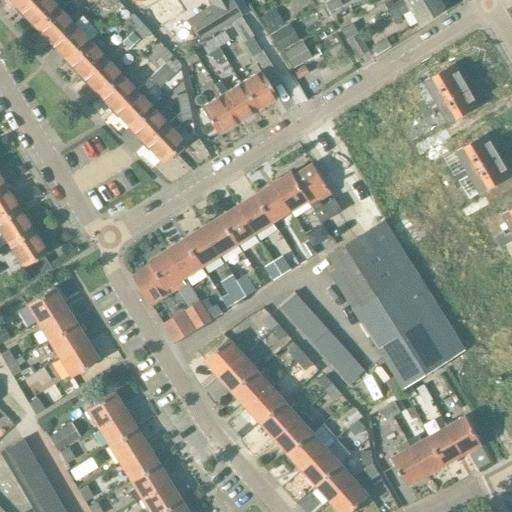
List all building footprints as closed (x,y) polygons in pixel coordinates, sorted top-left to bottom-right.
[(9,0),(20,11),(31,0),(9,0)] [(31,0),(20,11),(35,28),(58,7),(51,0),(31,0)] [(195,33),(199,41),(230,22),(240,16),(230,0),(208,0),(212,5),(196,15),(198,18),(189,24),(195,33)] [(339,0),(327,0),(324,2),(330,12),(342,5),(339,0)] [(389,0),(384,3),(390,14),(413,0),(399,0),(392,4),(390,0),(389,0)] [(413,0),(390,14),(396,25),(402,21),(399,15),(410,10),(417,23),(444,7),(439,0),(413,0)] [(35,28),(51,45),(73,24),(58,7),(35,28)] [(273,12),(259,20),(267,34),(281,26),(273,12)] [(125,21),(134,30),(141,23),(132,14),(125,21)] [(253,36),(240,16),(230,22),(242,42),(253,36)] [(141,23),(134,30),(143,40),(150,33),(141,23)] [(288,23),(269,35),(281,53),(300,41),(288,23)] [(51,45),(67,61),(89,40),(73,24),(51,45)] [(341,30),(346,39),(357,33),(352,24),(341,30)] [(131,31),(121,40),(128,48),(138,38),(131,31)] [(223,31),(211,38),(217,47),(229,40),(223,31)] [(357,33),(346,39),(356,57),(367,51),(357,33)] [(217,47),(211,38),(201,45),(206,54),(217,47)] [(372,46),(376,53),(390,45),(385,38),(372,46)] [(67,61),(83,78),(105,57),(89,40),(67,61)] [(282,53),(291,67),(307,58),(298,44),(282,53)] [(165,63),(173,56),(163,46),(156,53),(165,63)] [(254,73),(239,83),(256,109),(276,97),(271,89),(282,82),(266,58),(267,57),(262,49),(250,56),(255,63),(250,66),(254,73)] [(182,57),(188,65),(198,59),(192,51),(182,57)] [(173,56),(165,63),(174,73),(182,66),(173,56)] [(83,78),(99,95),(121,74),(105,57),(83,78)] [(417,104),(421,111),(467,85),(455,63),(424,81),(434,99),(427,103),(425,99),(417,104)] [(304,66),(293,73),(297,79),(308,73),(304,66)] [(99,95),(115,111),(136,90),(121,74),(99,95)] [(136,90),(115,111),(131,128),(152,107),(142,96),(155,83),(150,77),(136,90)] [(220,81),(214,85),(220,95),(219,95),(236,121),(256,109),(239,83),(227,91),(220,81)] [(467,85),(421,111),(425,119),(432,115),(434,113),(431,108),(438,104),(449,123),(479,105),(467,85)] [(177,95),(179,106),(188,105),(185,93),(177,95)] [(236,121),(219,95),(199,108),(216,134),(236,121)] [(188,105),(179,106),(182,120),(191,119),(188,105)] [(130,128),(146,145),(168,124),(152,107),(130,128)] [(168,124),(146,145),(162,161),(184,141),(168,124)] [(448,174),(453,182),(499,155),(486,133),(456,151),(466,168),(460,172),(458,169),(448,174)] [(499,155),(453,182),(457,189),(463,185),(470,198),(480,192),(481,193),(511,176),(499,155)] [(322,221),(340,209),(333,198),(320,206),(318,202),(331,194),(313,164),(294,176),(292,171),(273,183),(291,211),(309,200),(322,221)] [(274,222),(291,211),(273,183),(255,194),(274,222)] [(0,189),(0,219),(18,208),(5,186),(0,189)] [(255,194),(238,205),(256,233),(274,222),(255,194)] [(220,216),(238,244),(256,233),(238,205),(220,216)] [(0,219),(0,231),(8,245),(32,230),(18,208),(0,219)] [(497,234),(493,236),(498,245),(511,237),(511,208),(502,214),(511,230),(511,231),(505,235),(502,231),(497,234)] [(221,255),(238,244),(220,216),(203,227),(221,255)] [(336,267),(330,271),(357,313),(387,294),(418,275),(384,220),(328,254),(336,267)] [(221,255),(203,227),(185,238),(203,266),(221,255)] [(32,230),(8,245),(22,267),(46,252),(32,230)] [(298,246),(306,260),(317,253),(302,230),(295,235),(301,245),(298,246)] [(511,237),(498,245),(488,252),(492,259),(496,256),(508,249),(511,255),(511,237)] [(185,277),(203,266),(185,238),(167,249),(185,277)] [(151,265),(133,276),(152,306),(170,294),(177,290),(182,287),(186,285),(185,283),(183,279),(185,277),(167,249),(149,260),(151,265)] [(43,256),(28,266),(35,278),(50,268),(43,256)] [(283,256),(274,261),(282,275),(291,270),(283,256)] [(274,261),(265,267),(273,281),(282,275),(274,261)] [(246,274),(236,280),(237,281),(246,297),(256,291),(246,275),(246,274)] [(237,281),(233,275),(222,282),(228,293),(221,298),(227,308),(246,297),(237,281)] [(444,364),(466,350),(446,319),(418,275),(387,294),(357,313),(396,375),(386,381),(394,394),(410,384),(444,364)] [(25,305),(36,323),(64,305),(52,287),(25,305)] [(280,306),(287,313),(302,301),(295,293),(280,306)] [(287,313),(294,321),(308,308),(302,301),(287,313)] [(194,306),(186,311),(197,329),(212,320),(211,319),(206,311),(200,302),(194,306)] [(217,304),(206,311),(211,319),(212,320),(223,314),(217,304)] [(36,323),(47,341),(75,323),(64,305),(36,323)] [(294,321),(300,329),(315,316),(308,308),(294,321)] [(197,329),(186,311),(163,325),(174,343),(197,329)] [(262,321),(270,330),(278,323),(269,314),(262,321)] [(300,329),(307,336),(322,323),(315,316),(300,329)] [(47,341),(59,359),(86,341),(75,323),(47,341)] [(278,323),(270,330),(279,341),(287,334),(278,323)] [(329,330),(322,323),(307,336),(314,344),(329,330)] [(0,342),(9,338),(2,327),(0,328),(0,342)] [(314,344),(318,349),(334,336),(329,330),(314,344)] [(318,349),(326,357),(341,343),(334,336),(318,349)] [(205,361),(219,376),(243,354),(229,339),(205,361)] [(86,341),(59,359),(70,377),(98,359),(86,341)] [(326,357),(334,367),(349,353),(341,343),(326,357)] [(288,351),(297,361),(305,354),(296,344),(288,351)] [(7,349),(0,353),(0,354),(6,365),(14,360),(7,349)] [(358,362),(349,353),(334,367),(342,376),(343,376),(358,362)] [(219,376),(233,392),(257,370),(243,354),(219,376)] [(306,355),(297,362),(304,369),(312,362),(306,355)] [(14,360),(6,365),(12,375),(20,371),(14,360)] [(342,376),(350,385),(365,371),(358,362),(343,376),(342,376)] [(233,392),(247,407),(271,386),(257,370),(233,392)] [(317,382),(326,393),(334,386),(324,375),(317,382)] [(440,392),(434,382),(425,387),(430,395),(431,397),(440,392)] [(416,388),(425,403),(432,399),(431,397),(430,395),(424,384),(416,388)] [(247,407),(261,423),(285,401),(271,386),(247,407)] [(334,386),(326,393),(334,401),(342,394),(334,386)] [(86,409),(97,427),(124,410),(114,393),(86,409)] [(37,397),(28,403),(35,415),(44,409),(37,397)] [(261,423),(275,439),(299,417),(285,401),(261,423)] [(395,401),(388,405),(394,416),(401,411),(395,401)] [(388,405),(380,410),(386,420),(394,416),(388,405)] [(356,408),(341,421),(345,425),(348,429),(348,430),(349,429),(360,419),(360,418),(362,415),(356,408)] [(97,427),(108,445),(136,428),(124,410),(97,427)] [(299,417),(275,439),(289,454),(313,433),(307,425),(311,421),(304,413),(299,417)] [(466,416),(448,426),(464,455),(482,444),(466,416)] [(360,419),(349,429),(354,435),(366,425),(360,419)] [(48,436),(57,451),(80,437),(70,422),(48,436)] [(448,426),(429,437),(445,465),(464,455),(448,426)] [(108,445),(119,463),(146,446),(136,428),(108,445)] [(289,454),(303,470),(327,448),(313,433),(289,454)] [(418,435),(407,440),(411,447),(427,475),(445,465),(429,437),(421,441),(418,435)] [(38,465),(23,440),(0,453),(0,455),(14,479),(38,465)] [(399,454),(392,457),(408,486),(427,475),(411,447),(407,440),(395,447),(399,454)] [(119,463),(130,481),(158,464),(146,446),(119,463)] [(74,458),(68,447),(58,451),(65,463),(74,458)] [(303,470),(317,486),(341,464),(327,448),(303,470)] [(372,463),(371,450),(361,451),(362,464),(372,463)] [(70,471),(75,479),(96,467),(90,458),(70,471)] [(363,469),(370,479),(378,474),(371,463),(363,469)] [(134,487),(128,491),(135,501),(141,498),(141,499),(165,484),(169,482),(158,464),(130,481),(134,487)] [(317,486),(331,501),(356,479),(341,464),(317,486)] [(45,478),(38,465),(14,479),(21,492),(45,478)] [(52,490),(45,478),(21,492),(28,504),(52,490)] [(356,479),(331,501),(334,505),(340,511),(350,511),(370,495),(356,479)] [(141,499),(149,511),(159,511),(180,500),(169,482),(141,499)] [(92,496),(86,485),(77,490),(83,501),(92,496)] [(44,511),(60,504),(52,490),(28,504),(33,511),(44,511)] [(159,511),(187,511),(180,500),(159,511)] [(87,507),(90,511),(101,511),(96,501),(87,507)]
